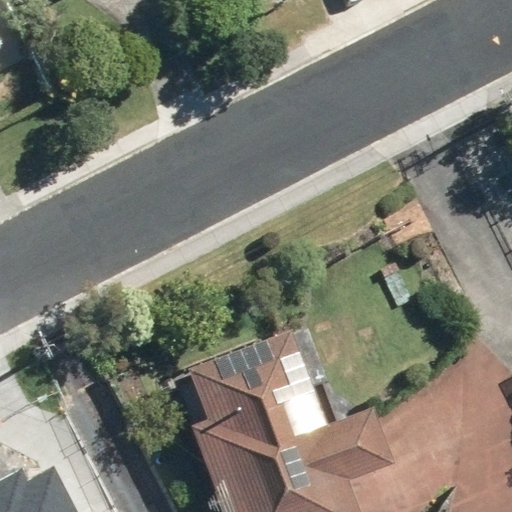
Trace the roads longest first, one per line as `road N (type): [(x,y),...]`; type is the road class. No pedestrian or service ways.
road 1 (residential): [(511,11),(0,273)]
road 2 (unknown): [(424,132),(511,304)]
